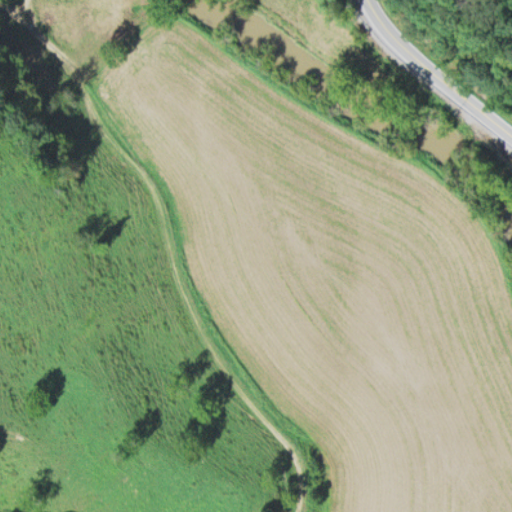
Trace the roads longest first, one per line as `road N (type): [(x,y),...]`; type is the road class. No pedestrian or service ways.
road 1 (track): [(297,511),(303,457),(192,314),(160,213),(132,164),(4,0)]
road 2 (primary): [(511,133),(410,51),(368,0)]
